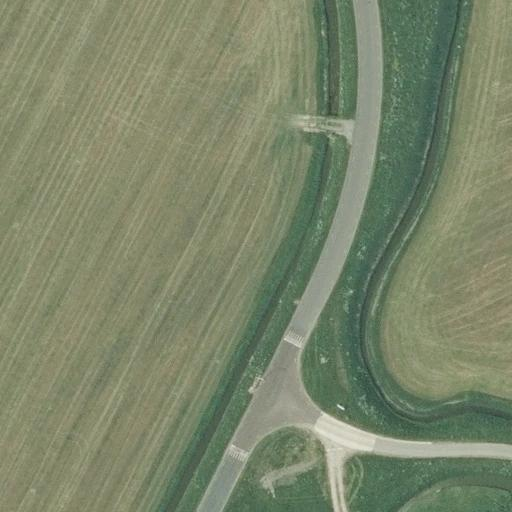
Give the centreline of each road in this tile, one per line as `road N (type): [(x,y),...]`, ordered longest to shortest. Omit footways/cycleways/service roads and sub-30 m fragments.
road 1 (tertiary): [(268,395),(343,233),(368,105),(363,0)]
road 2 (tertiary): [(511,454),(373,445),(268,395)]
road 3 (tertiary): [(210,511),(268,395)]
